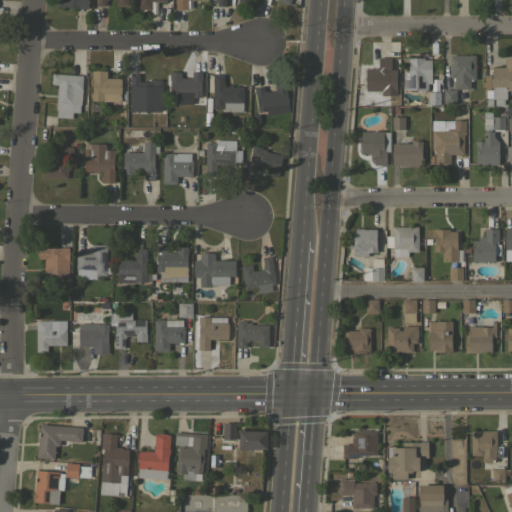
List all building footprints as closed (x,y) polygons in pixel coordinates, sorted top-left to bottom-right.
[(87,0),(87,8),(77,8),(78,7),(65,6),(65,7),(57,6),(57,0),(87,0)] [(166,0),(166,1),(151,1),(151,9),(137,9),(137,0),(166,0)] [(187,0),(187,9),(175,9),(175,0),(187,0)] [(475,79),(469,79),(470,89),(454,89),(454,77),(450,77),(449,55),(475,55),(475,79)] [(504,67),(504,56),(511,56),(511,90),(506,90),(506,98),(492,98),(485,98),(485,90),(492,90),(492,86),(491,86),(491,78),(492,77),(492,67),(504,67)] [(366,91),(365,69),(371,69),(371,68),(378,68),(378,57),(390,57),(390,69),(396,69),(396,95),(381,95),(381,91),(366,91)] [(403,90),(403,69),(407,69),(407,57),(423,58),(423,59),(431,59),(431,83),(427,83),(427,89),(426,89),(424,92),(419,92),(417,90),(403,90)] [(121,78),(120,101),(102,101),(102,100),(91,100),(91,92),(92,92),(92,80),(91,80),(91,70),(106,70),(106,77),(121,78)] [(175,104),(175,94),(170,94),(170,80),(169,80),(169,72),(180,72),(180,77),(190,77),(190,76),(191,76),(191,71),(201,71),(201,80),(200,80),(200,91),(201,91),(201,97),(193,97),(193,104),(175,104)] [(82,75),(80,104),(79,112),(72,111),(71,118),(56,116),(56,109),(55,109),(57,84),(51,84),(51,73),(82,75)] [(161,110),(130,110),(130,73),(139,73),(139,83),(141,83),(141,85),(150,85),(150,79),(161,79),(161,110)] [(213,74),(223,74),(223,86),(227,86),(227,84),(232,84),(232,86),(243,86),(242,111),(223,111),(223,108),(212,108),(213,74)] [(487,89),(487,77),(484,77),(484,105),(503,105),(502,89),(487,89)] [(267,115),(266,111),(258,112),(257,107),(258,107),(256,95),(255,95),(254,87),(263,85),(264,90),(266,90),(266,91),(275,90),(274,84),(285,83),(287,89),(285,90),(289,112),(267,115)] [(456,103),(443,103),(443,90),(455,89),(456,103)] [(440,105),(427,105),(427,91),(440,91),(440,105)] [(482,129),(482,113),(491,113),(491,129),(482,129)] [(404,129),(392,129),(392,116),(404,116),(404,129)] [(504,129),(492,129),(492,116),(504,116),(504,129)] [(442,130),(442,120),(465,120),(465,134),(463,134),(463,154),(450,154),(450,166),(435,166),(435,152),(438,152),(438,150),(431,150),(431,130),(442,130)] [(498,165),(485,165),(475,165),(475,146),(474,146),(474,142),(483,142),(482,132),(484,132),(486,130),(490,130),(492,132),(493,132),(493,137),(498,142),(498,165)] [(383,131),(383,150),(386,150),(386,165),(374,165),(373,153),(366,153),(361,153),(360,131),(383,131)] [(235,164),(224,164),(224,166),(220,166),(220,164),(215,164),(215,176),(204,176),(205,142),(214,142),(214,139),(235,140),(235,150),(241,150),(241,162),(235,162),(235,164)] [(411,143),(411,141),(422,141),(422,144),(421,144),(421,166),(399,166),(399,165),(392,165),(392,143),(411,143)] [(143,152),(143,142),(155,142),(155,153),(153,153),(153,165),(154,165),(154,180),(144,180),(144,170),(141,170),(141,168),(134,168),(133,174),(122,174),(122,166),(123,166),(123,152),(143,152)] [(114,182),(103,182),(103,171),(97,171),(97,172),(94,172),(94,171),(84,171),(84,155),(84,143),(105,143),(105,149),(114,149),(114,156),(113,156),(113,169),(114,169),(114,182)] [(56,178),(56,177),(44,177),(45,165),(51,166),(52,155),(45,154),(46,145),(73,146),(72,157),(68,157),(67,178),(56,178)] [(282,155),(279,169),(277,177),(267,174),(269,169),(257,166),(256,172),(246,170),(248,161),(249,162),(252,150),(251,149),(252,145),(261,147),(261,148),(266,150),(266,151),(282,155)] [(162,152),(190,153),(190,159),(192,159),(192,176),(176,175),(176,184),(162,183),(162,152)] [(418,226),(418,251),(407,251),(407,257),(393,257),(393,248),(392,248),(392,247),(385,247),(385,236),(392,236),(392,226),(418,226)] [(376,229),(376,248),(376,252),(367,252),(367,256),(353,256),(353,228),(363,228),(363,229),(376,229)] [(472,262),(472,240),(477,240),(477,237),(484,237),(484,229),(498,228),(498,241),(497,241),(497,244),(500,244),(500,255),(494,255),(494,261),(472,262)] [(449,229),(449,231),(456,231),(456,248),(457,248),(457,249),(462,249),(462,261),(457,261),(442,261),(441,251),(433,251),(433,247),(434,247),(433,233),(432,229),(449,229)] [(511,259),(511,229),(501,229),(500,251),(510,251),(509,259),(511,259)] [(92,244),(106,244),(106,266),(111,266),(110,273),(106,273),(106,275),(96,275),(96,279),(76,278),(76,252),(91,252),(92,244)] [(159,281),(159,271),(155,271),(155,265),(156,265),(156,257),(155,257),(155,246),(165,246),(165,250),(167,250),(167,252),(176,252),(176,247),(187,247),(187,253),(186,253),(186,275),(187,275),(186,281),(159,281)] [(69,276),(61,276),(61,277),(44,277),(44,258),(38,258),(38,247),(46,247),(46,248),(59,248),(59,247),(68,247),(68,261),(69,261),(69,276)] [(146,261),(145,261),(145,270),(146,270),(146,274),(151,274),(151,280),(146,280),(146,282),(134,282),(116,282),(116,259),(127,259),(127,258),(129,258),(129,260),(135,260),(135,248),(146,248),(146,261)] [(228,285),(210,285),(210,287),(199,287),(199,277),(197,277),(197,284),(191,284),(191,275),(193,275),(193,259),(199,259),(199,252),(214,253),(214,260),(234,260),(234,276),(228,276),(228,277),(228,285)] [(270,285),(271,291),(258,293),(257,286),(243,289),(240,266),(251,264),(252,271),(262,269),(262,267),(263,267),(262,257),(271,256),(275,284),(270,285)] [(383,280),(370,280),(370,267),(383,267),(383,280)] [(423,281),(410,281),(410,267),(422,267),(423,281)] [(462,280),(449,280),(449,267),(462,267),(462,280)] [(378,312),(365,313),(365,299),(378,299),(378,312)] [(403,299),(415,299),(415,313),(415,321),(404,322),(403,313),(403,299)] [(434,312),(421,312),(421,299),(434,299),(434,312)] [(474,312),(461,312),(461,299),(474,299),(474,312)] [(501,299),(511,299),(511,312),(501,312),(501,299)] [(192,303),(192,317),(177,317),(177,302),(192,303)] [(131,312),(131,319),(145,319),(145,333),(146,333),(146,341),(135,341),(135,335),(125,335),(125,338),(124,338),(124,347),(114,347),(114,333),(115,333),(115,325),(109,325),(109,313),(115,312),(131,312)] [(217,338),(217,340),(214,340),(214,338),(209,338),(209,349),(197,349),(197,336),(197,332),(198,332),(198,329),(197,329),(197,326),(198,326),(199,324),(198,324),(198,316),(226,317),(226,322),(228,322),(228,339),(217,338)] [(154,320),(182,319),(182,326),(183,326),(183,342),(168,342),(168,350),(154,350),(154,320)] [(66,345),(47,345),(47,351),(36,351),(36,320),(66,320),(66,345)] [(237,320),(246,320),(246,322),(251,322),(251,324),(268,324),(268,346),(257,346),(257,340),(248,340),(247,342),(246,342),(246,347),(236,347),(237,320)] [(452,333),(451,333),(451,347),(452,347),(452,351),(435,351),(435,349),(428,349),(428,330),(427,330),(427,321),(436,321),(436,320),(451,320),(452,333)] [(98,322),(98,323),(108,323),(108,331),(107,331),(107,343),(108,343),(108,353),(93,353),(93,346),(78,346),(78,329),(79,329),(79,322),(98,322)] [(478,352),(464,352),(464,338),(468,338),(468,326),(481,326),(491,326),(491,322),(495,322),(495,336),(491,336),(491,352),(478,352)] [(417,325),(417,342),(412,342),(412,352),(386,352),(386,327),(398,327),(398,330),(402,330),(402,325),(417,325)] [(369,351),(352,351),(346,351),(346,349),(344,349),(344,330),(358,330),(358,327),(369,327),(369,351)] [(503,352),(511,351),(511,330),(503,331),(503,352)] [(223,422),(234,422),(233,439),(222,439),(223,422)] [(82,427),(81,441),(59,439),(59,445),(54,445),(53,459),(37,457),(37,456),(36,456),(37,445),(38,445),(39,424),(82,427)] [(266,431),(266,449),(238,448),(238,430),(266,431)] [(471,430),(496,430),(496,452),(495,452),(495,462),(490,462),(485,462),(482,462),(482,455),(471,455),(471,430)] [(207,434),(205,448),(203,448),(200,480),(183,479),(183,473),(175,472),(177,446),(186,447),(186,446),(191,446),(191,445),(174,444),(175,434),(174,434),(174,431),(207,434)] [(376,431),(376,455),(356,455),(356,458),(342,457),(342,444),(351,444),(351,437),(354,437),(354,431),(376,431)] [(119,434),(118,436),(116,436),(115,447),(122,447),(122,448),(128,449),(127,466),(125,495),(99,493),(101,464),(102,464),(103,453),(100,452),(101,432),(119,434)] [(169,450),(169,455),(168,455),(167,463),(169,463),(168,466),(167,466),(167,470),(166,470),(166,479),(137,477),(137,468),(138,458),(136,458),(137,452),(138,452),(139,450),(144,451),(144,450),(153,450),(154,433),(158,434),(158,433),(166,433),(166,434),(170,434),(169,450)] [(420,442),(420,441),(428,441),(427,457),(419,457),(419,471),(411,470),(411,472),(407,472),(407,479),(392,478),(392,471),(387,471),(387,459),(386,459),(386,446),(402,446),(402,441),(420,442)] [(36,469),(59,471),(58,474),(64,474),(65,462),(78,463),(78,464),(91,465),(90,478),(69,477),(68,491),(59,490),(58,504),(32,502),(33,490),(34,490),(36,469)] [(491,467),(504,467),(504,481),(492,481),(491,467)] [(339,479),(353,479),(353,482),(375,482),(375,494),(372,494),(372,508),(351,508),(351,494),(339,494),(339,479)] [(446,511),(418,511),(418,506),(419,506),(419,500),(418,500),(418,485),(442,484),(442,485),(446,485),(446,511)] [(511,511),(511,492),(503,494),(508,511),(511,511)]
